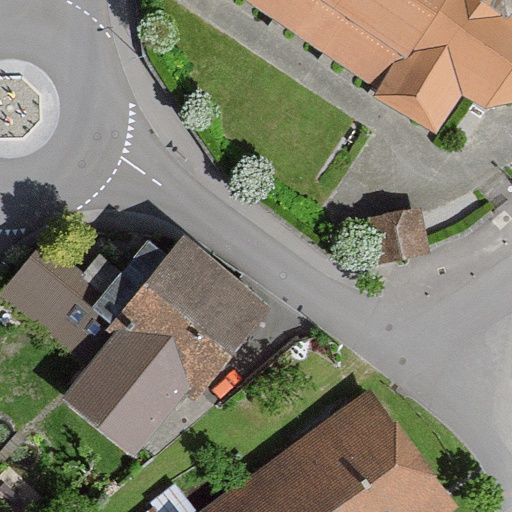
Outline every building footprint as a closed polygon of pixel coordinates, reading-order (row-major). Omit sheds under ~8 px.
[(378,95),(437,130),(462,93),(490,104),(511,99),(511,0),(245,0),(381,88),(378,95)] [(393,193),(355,207),(369,247),(408,233),(393,193)] [(0,295),(0,303),(71,353),(121,283),(45,230),(0,295)] [(185,398),(193,405),(272,310),(180,234),(103,327),(113,335),(60,398),(134,459),(185,398)] [(453,511),(461,506),(374,392),(216,511),(453,511)]
